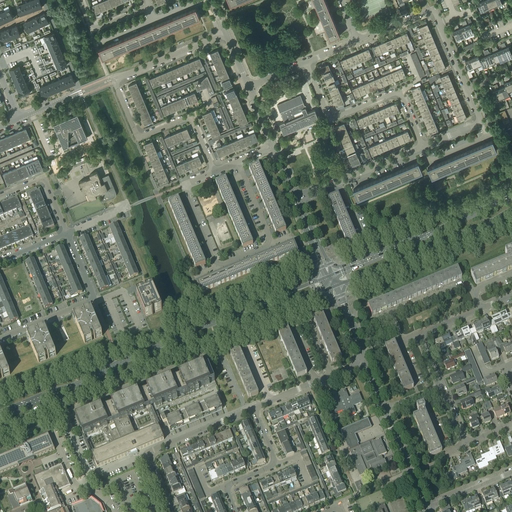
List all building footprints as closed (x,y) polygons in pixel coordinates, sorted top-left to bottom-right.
[(33,0),(32,0),(28,2),(31,11),(36,9),(33,0)] [(39,0),(33,0),(36,9),(42,7),(39,0)] [(103,0),(98,3),(101,11),(107,9),(103,0)] [(109,0),(104,0),(103,0),(107,9),(113,6),(109,0)] [(324,0),(313,0),(330,40),(340,36),(324,0)] [(485,0),(484,0),(481,1),(485,11),(490,10),(485,0)] [(490,0),(485,0),(490,10),(494,8),(490,0)] [(19,3),(16,4),(17,6),(19,10),(20,15),(26,13),(22,4),(21,1),(19,2),(19,3)] [(481,1),(477,3),(481,13),(485,11),(481,1)] [(28,2),(22,4),(26,13),(31,11),(28,2)] [(98,3),(92,5),(96,13),(101,11),(98,3)] [(195,8),(99,49),(103,59),(200,18),(195,8)] [(9,9),(4,12),(8,20),(13,18),(9,9)] [(4,12),(0,13),(0,16),(3,23),(8,20),(4,12)] [(45,13),(39,16),(43,25),(49,22),(45,13)] [(39,16),(34,18),(38,27),(43,25),(39,16)] [(34,18),(29,21),(33,30),(38,27),(34,18)] [(29,21),(24,23),(28,32),(33,30),(29,21)] [(427,24),(415,29),(417,35),(421,33),(429,30),(427,24)] [(463,27),(461,28),(465,38),(469,36),(465,26),(464,24),(463,25),(462,25),(463,27)] [(469,24),(465,26),(469,36),(474,34),(469,24)] [(17,26),(11,28),(15,37),(20,35),(17,26)] [(11,28),(6,30),(9,39),(15,37),(11,28)] [(455,30),(452,31),(454,35),(457,41),(461,39),(457,30),(456,28),(455,28),(454,28),(455,30)] [(461,28),(457,30),(461,39),(465,38),(461,28)] [(6,30),(1,32),(4,41),(9,39),(6,30)] [(429,30),(421,33),(424,39),(432,35),(429,30)] [(53,33),(42,37),(45,43),(56,38),(53,33)] [(407,33),(401,35),(404,43),(410,41),(407,33)] [(401,35),(395,37),(399,45),(404,43),(401,35)] [(432,35),(424,39),(426,44),(434,41),(432,35)] [(395,37),(390,40),(393,48),(399,45),(395,37)] [(56,38),(45,43),(47,48),(58,44),(56,38)] [(390,40),(384,42),(388,50),(393,48),(390,40)] [(434,41),(426,44),(428,50),(436,46),(434,41)] [(384,42),(379,44),(382,52),(388,50),(384,42)] [(504,42),(502,43),(503,47),(504,48),(508,58),(511,56),(511,55),(511,53),(511,52),(511,47),(511,46),(508,47),(506,47),(505,45),(504,42)] [(58,44),(47,48),(49,53),(60,49),(58,44)] [(379,44),(373,47),(376,55),(382,52),(379,44)] [(436,46),(428,50),(430,55),(439,52),(436,46)] [(496,46),(493,47),(495,50),(500,62),(504,60),(500,50),(498,51),(497,48),(497,49),(496,46)] [(493,47),(491,48),(493,53),(491,54),(496,64),(500,62),(495,50),(493,47)] [(504,48),(500,50),(504,60),(508,58),(504,48)] [(60,49),(49,53),(51,59),(62,54),(60,49)] [(362,51),(366,59),(367,61),(371,60),(370,57),(371,57),(370,53),(368,49),(362,51)] [(218,50),(210,53),(212,59),(220,56),(218,50)] [(491,65),(485,50),(483,51),(485,56),(483,57),(487,67),(491,65)] [(487,50),(485,50),(491,65),(496,64),(491,54),(489,54),(487,50)] [(362,51),(357,53),(360,62),(361,63),(363,62),(362,61),(366,59),(362,51)] [(439,52),(430,55),(433,61),(441,57),(439,52)] [(357,53),(351,56),(355,64),(360,62),(357,53)] [(62,54),(51,59),(54,64),(64,59),(62,54)] [(475,56),(473,57),(477,67),(482,66),(479,59),(477,54),(474,55),(475,56)] [(220,56),(212,59),(214,65),(223,61),(220,56)] [(351,56),(346,58),(349,66),(355,64),(351,56)] [(336,57),(331,59),(333,64),(336,62),(337,67),(340,66),(338,60),(337,60),(336,57)] [(378,57),(375,58),(378,63),(379,66),(386,63),(384,60),(380,62),(379,60),(378,57)] [(441,57),(433,61),(435,66),(443,63),(441,57)] [(473,57),(469,59),(473,69),(477,67),(473,57)] [(481,58),(479,59),(482,66),(483,69),(487,67),(483,57),(481,58)] [(199,58),(194,60),(197,68),(203,66),(199,58)] [(346,58),(340,60),(344,69),(349,66),(346,58)] [(64,59),(54,64),(56,69),(67,65),(64,59)] [(470,70),(473,69),(469,59),(465,61),(467,67),(465,68),(469,78),(472,76),(470,70)] [(194,60),(188,62),(192,71),(197,68),(194,60)] [(223,61),(214,65),(217,70),(225,67),(223,61)] [(188,62),(183,65),(186,73),(192,71),(188,62)] [(443,63),(435,66),(438,72),(446,68),(443,63)] [(328,64),(320,68),(322,73),(330,70),(331,69),(330,67),(329,68),(328,64)] [(183,65),(177,67),(181,75),(186,73),(183,65)] [(401,65),(395,67),(396,70),(400,78),(405,76),(402,68),(401,65)] [(19,66),(10,70),(12,75),(21,72),(19,66)] [(177,67),(172,69),(175,78),(181,75),(177,67)] [(225,67),(217,70),(219,76),(227,72),(225,67)] [(392,69),(390,70),(391,72),(394,81),(400,78),(396,70),(395,67),(392,69)] [(172,69),(166,72),(169,80),(175,78),(172,69)] [(330,70),(322,73),(324,79),(333,75),(330,70)] [(21,72),(12,75),(14,81),(23,77),(21,72)] [(205,72),(155,93),(156,95),(206,74),(205,72)] [(166,72),(160,74),(164,82),(169,80),(166,72)] [(227,72),(219,76),(221,81),(230,78),(227,72)] [(383,76),(380,77),(383,85),(389,83),(385,75),(384,72),(382,73),(383,76)] [(391,72),(385,75),(389,83),(394,81),(391,72)] [(72,74),(66,77),(70,86),(75,83),(72,74)] [(160,74),(155,76),(158,85),(164,82),(160,74)] [(448,74),(440,77),(442,83),(450,79),(448,74)] [(333,75),(324,79),(327,84),(335,81),(333,75)] [(155,76),(149,79),(153,87),(158,85),(155,76)] [(207,76),(193,82),(197,92),(206,88),(210,96),(215,94),(207,76)] [(23,77),(14,81),(16,86),(25,82),(23,77)] [(66,77),(61,79),(65,88),(70,86),(66,77)] [(380,77),(374,79),(377,88),(383,85),(380,77)] [(147,78),(144,79),(160,118),(163,117),(147,78)] [(230,78),(221,81),(224,87),(232,84),(230,78)] [(374,78),(368,81),(372,90),(377,88),(374,79),(374,78)] [(61,79),(56,81),(59,90),(65,88),(61,79)] [(450,79),(442,83),(444,88),(453,85),(450,79)] [(366,83),(363,84),(366,92),(372,90),(368,81),(368,80),(365,81),(366,83)] [(56,81),(50,83),(54,92),(59,90),(56,81)] [(335,81),(327,84),(329,90),(337,86),(335,81)] [(508,81),(503,83),(505,86),(508,93),(511,91),(508,81)] [(25,82),(16,86),(19,91),(27,87),(25,82)] [(136,82),(128,86),(130,92),(139,88),(136,82)] [(303,82),(285,89),(286,92),(304,84),(303,82)] [(50,83),(45,85),(49,94),(54,92),(50,83)] [(190,83),(157,97),(158,100),(161,98),(186,88),(189,87),(191,86),(190,83)] [(363,84),(357,86),(361,95),(366,92),(363,84)] [(45,85),(40,88),(43,97),(49,94),(45,85)] [(453,85),(444,88),(447,94),(455,90),(453,85)] [(497,90),(496,88),(495,85),(492,86),(495,91),(492,92),(496,102),(501,100),(497,90)] [(337,86),(329,90),(331,95),(340,92),(337,86)] [(357,86),(352,89),(355,97),(361,95),(357,86)] [(419,86),(411,89),(413,95),(422,91),(419,86)] [(505,86),(501,88),(505,98),(509,96),(508,93),(505,86)] [(27,87),(19,91),(21,97),(30,93),(27,87)] [(139,88),(130,92),(135,103),(143,99),(139,88)] [(226,92),(224,93),(225,95),(227,94),(228,97),(236,94),(234,88),(226,92)] [(501,88),(497,90),(501,100),(505,98),(501,88)] [(455,90),(447,94),(449,99),(457,96),(455,90)] [(422,91),(413,95),(416,100),(424,97),(422,91)] [(194,92),(189,95),(192,103),(198,101),(196,97),(194,92)] [(340,92),(331,95),(334,101),(342,98),(341,96),(340,92)] [(220,94),(217,95),(231,129),(234,128),(220,94)] [(236,94),(228,97),(230,103),(239,100),(236,94)] [(189,95),(183,97),(187,105),(192,103),(189,95)] [(300,95),(277,105),(284,122),(279,124),(283,134),(291,131),(294,130),(294,129),(308,123),(308,124),(311,122),(318,119),(314,110),(307,113),(300,95)] [(457,96),(449,99),(452,105),(460,101),(457,96)] [(175,100),(172,102),(175,110),(181,108),(178,99),(177,97),(175,98),(175,100)] [(183,97),(178,99),(181,108),(187,105),(183,97)] [(424,97),(416,100),(418,106),(426,102),(429,101),(428,99),(425,100),(424,97)] [(342,98),(334,101),(336,107),(343,104),(344,103),(342,98)] [(143,99),(135,103),(137,108),(146,105),(143,99)] [(239,100),(230,103),(233,109),(241,105),(239,100)] [(460,101),(452,105),(454,110),(462,107),(460,101)] [(162,106),(161,106),(164,115),(170,112),(166,104),(166,102),(161,104),(162,106)] [(172,102),(166,104),(170,112),(175,110),(172,102)] [(426,102),(418,106),(420,111),(429,108),(426,102)] [(396,103),(390,105),(393,113),(399,111),(396,103)] [(146,105),(137,108),(140,113),(148,110),(146,105)] [(241,105),(233,109),(235,114),(243,111),(241,105)] [(390,105),(384,107),(388,116),(393,113),(390,105)] [(384,107),(379,110),(382,118),(388,116),(384,107)] [(462,107),(454,110),(456,116),(464,112),(462,107)] [(429,108),(420,111),(423,117),(431,114),(429,108)] [(148,110),(140,113),(142,119),(150,116),(148,110)] [(379,110),(373,112),(377,120),(382,118),(379,110)] [(211,111),(202,114),(205,120),(213,117),(211,111)] [(243,111),(235,114),(237,120),(246,116),(243,111)] [(373,112),(368,114),(371,123),(377,120),(373,112)] [(464,112),(456,116),(459,121),(467,118),(464,112)] [(77,114),(53,124),(64,148),(69,146),(69,130),(73,130),(78,142),(88,138),(77,114)] [(368,114),(362,117),(366,125),(371,123),(368,114)] [(431,114),(423,117),(425,123),(433,119),(431,114)] [(150,116),(142,119),(144,125),(153,121),(150,116)] [(213,117),(205,120),(207,126),(215,122),(218,121),(216,116),(213,117)] [(246,116),(237,120),(240,125),(248,122),(246,116)] [(362,117),(357,119),(360,127),(366,125),(362,117)] [(433,119),(425,123),(427,128),(436,125),(438,124),(437,121),(435,122),(433,119)] [(215,122),(207,126),(210,131),(218,128),(215,122)] [(344,123),(336,126),(338,132),(346,129),(345,126),(344,123)] [(436,125),(427,128),(430,134),(438,130),(436,125)] [(21,127),(19,128),(25,141),(30,139),(25,128),(22,129),(21,127)] [(19,131),(16,132),(20,142),(25,141),(19,128),(18,129),(19,131)] [(181,130),(185,139),(186,141),(191,139),(190,136),(187,128),(181,130)] [(218,128),(210,131),(212,137),(220,134),(218,128)] [(347,128),(338,132),(340,138),(348,134),(351,133),(350,131),(348,132),(346,129),(347,128)] [(181,130),(176,133),(179,141),(185,139),(181,130)] [(12,131),(11,132),(16,144),(20,142),(16,132),(13,133),(12,131)] [(407,131),(402,133),(405,141),(411,139),(407,131)] [(10,135),(7,136),(11,146),(16,144),(11,132),(9,132),(10,135)] [(254,132),(249,135),(252,143),(258,141),(254,132)] [(176,133),(170,135),(174,143),(175,145),(177,145),(176,142),(179,141),(176,133)] [(402,133),(396,135),(400,144),(405,141),(402,133)] [(348,134),(340,138),(343,143),(351,140),(348,134)] [(4,135),(2,135),(7,148),(11,146),(7,136),(4,137),(4,135)] [(170,135),(164,137),(169,148),(175,145),(174,143),(170,135)] [(249,135),(243,137),(247,145),(252,143),(249,135)] [(396,135),(391,138),(394,146),(400,144),(396,135)] [(162,137),(159,138),(177,180),(180,179),(162,137)] [(243,137),(238,139),(241,147),(247,145),(243,137)] [(383,141),(380,143),(383,151),(389,148),(385,140),(384,138),(382,139),(383,141)] [(391,138),(385,140),(389,148),(394,146),(391,138)] [(238,139),(232,142),(236,150),(241,147),(238,139)] [(351,140),(343,143),(345,149),(353,145),(351,140)] [(492,140),(427,168),(432,178),(496,150),(492,140)] [(152,141),(144,144),(146,150),(154,147),(155,147),(157,146),(156,144),(154,145),(152,141)] [(219,147),(216,149),(219,157),(225,154),(221,146),(219,142),(216,143),(217,146),(219,146),(219,147)] [(232,142),(227,144),(230,152),(236,150),(232,142)] [(380,143),(374,145),(377,153),(383,151),(380,143)] [(221,146),(225,154),(230,152),(227,144),(221,146)] [(353,145),(345,149),(347,154),(357,150),(359,149),(357,144),(353,145)] [(187,145),(171,152),(172,155),(188,148),(187,145)] [(374,145),(368,147),(372,155),(377,153),(374,145)] [(154,147),(146,150),(149,155),(157,152),(155,147),(154,147)] [(195,147),(173,156),(174,159),(196,150),(195,147)] [(357,151),(357,150),(347,154),(350,160),(361,155),(363,155),(362,153),(359,154),(358,151),(356,151),(357,151)] [(157,152),(149,155),(151,161),(159,158),(157,152)] [(361,155),(350,160),(352,165),(363,161),(361,155)] [(199,156),(193,158),(196,166),(202,164),(199,156)] [(91,157),(73,164),(74,167),(92,160),(91,157)] [(159,158),(151,161),(153,167),(161,163),(164,162),(162,157),(159,158)] [(38,158),(33,161),(38,173),(40,172),(39,170),(42,169),(38,158)] [(193,158),(187,160),(191,169),(196,166),(193,158)] [(187,160),(182,163),(185,171),(191,169),(187,160)] [(33,161),(29,162),(33,173),(36,172),(37,174),(38,173),(33,161)] [(29,162),(24,164),(30,177),(32,176),(31,174),(33,173),(29,162)] [(418,162),(353,189),(357,199),(422,172),(418,162)] [(161,163),(153,167),(156,172),(164,169),(161,163)] [(182,163),(176,165),(180,173),(185,171),(182,163)] [(24,164),(20,166),(24,177),(27,175),(28,178),(30,177),(24,164)] [(259,165),(249,169),(276,234),(286,230),(259,165)] [(20,166),(15,168),(21,181),(23,180),(22,178),(24,177),(20,166)] [(15,168),(11,170),(15,180),(18,179),(19,181),(21,181),(15,168)] [(164,169),(156,172),(158,178),(166,174),(165,172),(167,172),(167,171),(166,169),(165,168),(164,169)] [(11,170),(7,172),(12,184),(14,184),(13,181),(15,180),(11,170)] [(86,179),(79,182),(80,186),(80,187),(80,188),(81,188),(82,190),(85,188),(87,193),(86,193),(89,201),(97,197),(96,194),(100,192),(100,193),(101,194),(100,195),(100,196),(103,202),(114,198),(114,197),(115,197),(115,196),(116,196),(116,195),(116,194),(116,193),(116,192),(109,175),(102,177),(102,178),(100,179),(97,171),(90,175),(91,178),(87,179),(86,179)] [(7,172),(2,174),(6,184),(9,183),(10,185),(12,184),(7,172)] [(166,174),(158,178),(160,183),(168,180),(166,174)] [(226,179),(216,183),(240,240),(243,248),(253,244),(251,240),(226,179)] [(34,189),(25,193),(28,198),(30,197),(31,200),(43,194),(42,193),(40,193),(39,191),(36,192),(34,189)] [(43,194),(31,200),(32,204),(43,200),(42,197),(44,196),(43,194)] [(338,195),(328,199),(349,248),(359,243),(338,195)] [(13,197),(11,198),(17,210),(21,208),(17,198),(14,199),(13,197)] [(10,201),(8,202),(12,212),(17,210),(11,198),(9,199),(10,201)] [(178,199),(168,203),(184,240),(191,258),(196,268),(206,263),(200,251),(196,240),(178,199)] [(43,200),(32,204),(34,208),(47,203),(46,201),(44,202),(43,200)] [(4,201),(2,202),(8,214),(12,212),(8,202),(5,203),(4,201)] [(47,203),(34,208),(36,213),(47,208),(46,206),(48,205),(47,203)] [(47,208),(36,213),(38,217),(51,212),(50,210),(48,211),(47,208)] [(51,212),(38,217),(40,222),(50,217),(49,215),(51,214),(51,212)] [(50,217),(40,222),(42,226),(54,221),(54,219),(51,220),(50,217)] [(54,221),(42,226),(44,231),(54,226),(53,224),(55,223),(54,221)] [(117,224),(109,228),(111,233),(120,230),(117,224)] [(29,227),(24,229),(30,241),(32,240),(31,238),(33,237),(29,227)] [(24,229),(20,231),(24,241),(27,240),(28,242),(30,241),(24,229)] [(120,230),(111,233),(113,238),(122,235),(120,230)] [(20,231),(15,232),(21,245),(23,244),(22,242),(24,241),(20,231)] [(15,232),(11,234),(16,245),(18,243),(19,246),(21,245),(15,232)] [(11,234),(7,236),(8,240),(12,249),(14,248),(13,246),(16,245),(11,234)] [(122,235),(113,238),(115,243),(124,240),(122,235)] [(7,236),(2,238),(7,248),(9,247),(10,249),(12,249),(8,240),(7,236)] [(88,237),(79,240),(82,246),(90,242),(88,238),(88,237)] [(124,240),(115,243),(117,248),(126,245),(124,240)] [(90,242),(82,246),(84,251),(92,247),(90,242)] [(294,243),(197,283),(201,293),(298,252),(294,243)] [(126,245),(117,248),(119,253),(128,250),(126,245)] [(65,252),(63,247),(55,250),(57,255),(65,252)] [(92,247),(84,251),(86,256),(94,252),(92,247)] [(511,257),(471,274),(475,284),(511,268),(511,254),(511,253),(511,249),(505,251),(507,256),(510,254),(511,257)] [(128,250),(119,253),(122,258),(130,255),(128,250)] [(67,257),(65,252),(57,255),(60,261),(67,257)] [(94,252),(86,256),(88,261),(96,257),(94,252)] [(130,255),(122,258),(124,263),(132,260),(130,255)] [(69,262),(67,257),(60,261),(62,266),(69,262)] [(96,257),(88,261),(90,266),(98,262),(96,257)] [(26,263),(28,268),(36,265),(34,260),(26,263)] [(132,260),(124,263),(126,268),(134,265),(132,260)] [(72,267),(69,262),(62,266),(64,271),(72,267)] [(98,262),(90,266),(92,271),(101,267),(98,262)] [(38,270),(36,265),(28,268),(30,273),(38,270)] [(134,265),(126,268),(128,273),(136,270),(134,265)] [(74,272),(72,267),(64,271),(66,276),(74,272)] [(101,267),(92,271),(94,276),(103,272),(101,267)] [(458,268),(368,306),(372,316),(456,281),(462,278),(458,268)] [(40,275),(38,270),(30,273),(32,278),(40,275)] [(136,270),(128,273),(130,279),(139,275),(136,270)] [(76,277),(74,272),(66,276),(68,281),(76,277)] [(103,272),(94,276),(96,281),(105,277),(103,272)] [(42,280),(40,275),(32,278),(34,283),(42,280)] [(78,282),(76,277),(68,281),(70,286),(78,282)] [(105,277),(96,281),(98,286),(107,282),(105,277)] [(44,285),(42,280),(34,283),(36,288),(44,285)] [(80,288),(78,282),(70,286),(72,291),(80,288)] [(107,282),(98,286),(101,291),(109,287),(107,282)] [(46,290),(44,285),(36,288),(38,293),(46,290)] [(82,293),(80,288),(72,291),(74,296),(82,293)] [(162,311),(153,288),(146,291),(146,293),(144,294),(144,292),(136,295),(146,318),(153,315),(152,313),(154,312),(155,314),(162,311)] [(48,295),(46,290),(38,293),(41,298),(48,295)] [(10,299),(8,294),(0,297),(0,298),(2,302),(10,299)] [(51,300),(48,295),(41,298),(43,303),(51,300)] [(4,307),(12,304),(10,299),(2,302),(4,307)] [(53,305),(51,300),(43,303),(45,308),(53,305)] [(6,312),(14,309),(12,304),(4,307),(6,312)] [(16,314),(14,309),(6,312),(8,317),(16,314)] [(0,382),(103,340),(104,340),(103,337),(91,310),(84,313),(85,316),(82,317),(81,314),(73,317),(79,330),(67,335),(69,340),(64,342),(62,337),(51,342),(45,329),(37,332),(39,335),(36,336),(35,333),(27,336),(33,350),(4,362),(0,350),(0,382)] [(505,312),(498,315),(502,323),(508,320),(511,326),(511,325),(511,321),(509,314),(507,315),(505,312)] [(18,319),(16,314),(8,317),(10,323),(18,319)] [(323,314),(313,318),(332,363),(341,359),(323,314)] [(493,321),(490,322),(495,333),(497,332),(495,326),(502,323),(498,315),(491,318),(493,321)] [(486,320),(479,322),(483,331),(489,328),(492,334),(495,333),(490,322),(488,323),(486,320)] [(474,329),(471,330),(476,341),(479,340),(476,334),(483,331),(479,322),(472,325),(474,329)] [(468,327),(460,331),(464,339),(471,336),(473,342),(476,341),(471,330),(469,331),(468,327)] [(288,329),(278,333),(297,378),(307,373),(288,329)] [(455,337),(453,338),(457,349),(460,348),(457,342),(464,339),(460,331),(454,334),(455,337)] [(449,335),(442,339),(445,347),(452,344),(454,350),(457,349),(453,338),(451,339),(449,335)] [(442,339),(435,341),(438,350),(445,347),(442,339)] [(495,346),(487,350),(488,352),(491,360),(498,357),(496,352),(500,350),(497,343),(496,341),(494,342),(495,346)] [(500,341),(497,343),(500,350),(501,353),(505,352),(506,354),(511,351),(511,348),(510,344),(507,345),(506,343),(502,345),(501,341),(500,341)] [(395,343),(385,347),(404,392),(414,387),(395,343)] [(240,349),(230,353),(249,398),(258,394),(240,349)] [(451,360),(444,363),(447,370),(454,367),(452,361),(464,355),(463,352),(450,358),(451,360)] [(469,365),(461,368),(463,373),(471,369),(470,366),(469,365)] [(209,366),(204,368),(180,378),(172,381),(149,391),(152,396),(151,396),(153,401),(153,400),(156,406),(215,381),(209,366)] [(461,372),(449,377),(452,384),(464,379),(461,372)] [(494,375),(486,379),(489,385),(497,382),(494,375)] [(463,385),(454,389),(456,392),(458,397),(466,393),(463,385)] [(490,388),(483,390),(485,394),(486,393),(489,399),(502,393),(499,387),(491,390),(490,388)] [(340,402),(330,406),(333,413),(336,412),(336,413),(343,411),(345,415),(348,414),(349,416),(356,413),(353,406),(359,404),(359,402),(362,401),(359,394),(348,398),(345,390),(337,394),(340,402)] [(144,393),(139,395),(113,406),(78,421),(84,436),(107,426),(114,443),(91,453),(97,468),(164,440),(158,425),(135,434),(128,417),(151,408),(144,393)] [(164,414),(160,416),(167,432),(165,427),(169,426),(170,429),(222,408),(218,397),(166,419),(164,414)] [(307,398),(301,400),(305,409),(306,411),(308,410),(307,408),(311,406),(307,398)] [(470,398),(460,402),(463,409),(473,405),(470,398)] [(301,400),(296,403),(299,411),(300,413),(303,412),(302,410),(305,409),(301,400)] [(489,401),(483,404),(486,411),(492,408),(489,401)] [(296,403),(290,405),(294,413),(299,411),(296,403)] [(423,412),(414,416),(431,456),(441,452),(425,416),(428,415),(425,409),(423,404),(416,407),(418,411),(422,410),(423,412)] [(290,405),(285,407),(288,416),(289,418),(295,416),(294,413),(290,405)] [(503,406),(499,407),(500,409),(503,416),(507,414),(506,413),(509,412),(507,406),(504,407),(503,406)] [(285,407),(279,410),(283,418),(288,416),(285,407)] [(500,409),(493,412),(496,418),(499,417),(499,418),(503,416),(500,409)] [(274,412),(277,420),(278,423),(284,420),(283,418),(279,410),(274,412)] [(274,412),(268,414),(271,423),(277,420),(274,412)] [(472,420),(469,422),(472,429),(479,426),(477,422),(480,421),(477,414),(470,416),(472,420)] [(488,414),(481,417),(484,424),(491,421),(488,414)] [(316,418),(308,422),(310,427),(318,424),(316,418)] [(344,439),(344,440),(348,449),(348,448),(349,448),(350,451),(348,451),(348,452),(350,451),(352,458),(354,457),(355,460),(353,461),(360,477),(368,474),(366,471),(371,469),(373,474),(388,468),(384,460),(383,460),(381,456),(387,454),(386,453),(380,440),(381,440),(381,439),(373,442),(373,441),(374,441),(359,447),(358,444),(359,444),(355,435),(372,428),(368,419),(340,431),(344,439)] [(249,421),(240,425),(243,430),(251,427),(249,421)] [(318,424),(310,427),(312,433),(320,430),(318,424)] [(251,427),(243,430),(245,436),(253,433),(251,427)] [(230,430),(224,433),(228,441),(233,439),(230,430)] [(320,430),(312,433),(315,438),(323,435),(320,430)] [(285,432),(276,435),(279,440),(287,437),(285,432)] [(224,433),(219,435),(222,443),(228,441),(224,433)] [(253,433),(245,436),(247,441),(256,438),(253,433)] [(0,474),(34,461),(34,459),(55,450),(49,435),(49,434),(22,446),(23,447),(0,456),(0,474)] [(219,435),(213,437),(217,446),(222,443),(219,435)] [(323,435),(315,438),(317,444),(325,441),(323,435)] [(213,437),(208,440),(211,448),(217,446),(213,437)] [(287,437),(279,440),(281,446),(289,443),(287,437)] [(256,438),(247,441),(250,447),(258,444),(256,438)] [(208,440),(202,442),(205,450),(211,448),(208,440)] [(325,441),(317,444),(319,450),(327,446),(325,441)] [(202,442),(196,444),(200,453),(205,450),(202,442)] [(498,446),(491,448),(495,457),(504,453),(499,442),(496,443),(498,446)] [(289,443),(281,446),(283,452),(292,448),(289,443)] [(196,444),(191,447),(195,455),(200,453),(196,444)] [(258,444),(250,447),(252,453),(260,449),(258,444)] [(327,446),(319,450),(322,455),(330,452),(327,446)] [(191,447),(185,449),(189,457),(195,455),(191,447)] [(292,448),(283,452),(286,457),(294,454),(292,448)] [(490,452),(484,455),(487,463),(496,459),(495,457),(491,448),(488,449),(490,452)] [(185,449),(180,451),(184,462),(186,461),(185,459),(189,457),(185,449)] [(260,449),(252,453),(254,458),(263,455),(260,449)] [(468,458),(462,460),(466,469),(475,465),(470,454),(467,455),(468,458)] [(163,459),(160,460),(162,466),(170,463),(167,455),(163,457),(163,459)] [(263,455),(254,458),(257,464),(265,460),(263,455)] [(482,459),(476,461),(479,470),(488,466),(487,463),(484,455),(481,456),(482,459)] [(332,457),(324,461),(326,466),(334,463),(332,457)] [(242,459),(236,462),(240,470),(245,468),(242,459)] [(461,464),(454,467),(456,471),(458,475),(467,472),(466,469),(462,460),(459,462),(461,464)] [(236,462),(231,464),(234,472),(240,470),(236,462)] [(170,463),(162,466),(165,471),(173,468),(170,463)] [(334,463),(326,466),(329,472),(337,468),(334,463)] [(223,467),(220,469),(223,477),(229,475),(225,466),(224,464),(222,465),(223,467)] [(231,464),(225,466),(229,475),(234,472),(231,464)] [(46,472),(33,477),(40,493),(47,511),(48,511),(61,507),(59,504),(63,503),(61,497),(57,499),(54,492),(69,486),(61,466),(46,472)] [(453,471),(444,474),(446,479),(448,478),(450,482),(456,479),(459,478),(459,477),(458,475),(456,471),(454,467),(452,468),(453,471)] [(173,468),(165,471),(167,477),(175,474),(173,468)] [(337,468),(329,472),(331,477),(339,474),(337,468)] [(212,472),(208,473),(212,482),(218,479),(214,471),(213,469),(211,470),(212,472)] [(220,469),(214,471),(218,479),(223,477),(220,469)] [(293,470),(288,472),(291,480),(296,478),(293,470)] [(288,472),(282,474),(285,483),(291,480),(288,472)] [(175,474),(167,477),(169,483),(177,479),(175,474)] [(282,474),(276,477),(280,485),(281,487),(283,486),(282,484),(285,483),(282,474)] [(339,474),(331,477),(333,483),(341,479),(339,474)] [(276,477),(271,479),(274,487),(280,485),(276,477)] [(177,479),(169,483),(171,488),(180,484),(177,479)] [(271,479),(265,481),(269,489),(274,487),(271,479)] [(341,479),(333,483),(331,484),(333,489),(344,485),(341,479)] [(265,481),(260,484),(263,492),(269,489),(265,481)] [(10,496),(7,497),(12,510),(32,502),(30,497),(25,484),(12,490),(12,489),(8,491),(10,496)] [(180,484),(171,488),(174,494),(182,490),(180,484)] [(333,489),(332,490),(334,495),(346,491),(344,485),(333,489)] [(501,490),(498,491),(501,498),(510,494),(506,485),(499,487),(501,490)] [(247,488),(239,491),(241,497),(250,493),(253,492),(250,486),(247,488)] [(494,489),(488,492),(492,502),(501,498),(498,491),(495,492),(494,489)] [(322,492),(316,494),(320,502),(325,500),(322,492)] [(483,497),(480,499),(483,505),(492,502),(488,492),(482,495),(483,497)] [(250,493),(241,497),(244,502),(252,499),(250,493)] [(219,494),(210,498),(213,503),(221,500),(219,494)] [(316,494),(311,496),(314,504),(320,502),(316,494)] [(184,496),(176,499),(178,505),(187,501),(184,496)] [(311,496),(305,498),(309,507),(314,504),(311,496)] [(57,511),(103,511),(104,511),(101,504),(91,497),(61,510),(61,509),(57,511)] [(477,497),(470,499),(474,509),(483,505),(480,499),(478,500),(477,497)] [(305,498),(300,501),(303,509),(309,507),(305,498)] [(252,499),(244,502),(246,508),(254,504),(255,504),(255,502),(254,502),(252,499)] [(464,503),(462,504),(464,511),(467,511),(474,509),(470,499),(464,502),(464,503)] [(221,500),(213,503),(215,509),(223,506),(221,500)] [(187,501),(178,505),(181,510),(189,507),(187,501)] [(300,501),(294,503),(297,511),(303,509),(300,501)] [(286,506),(283,508),(284,511),(291,511),(288,505),(287,503),(285,503),(286,506)] [(294,503),(288,505),(291,511),(296,511),(297,511),(294,503)]
